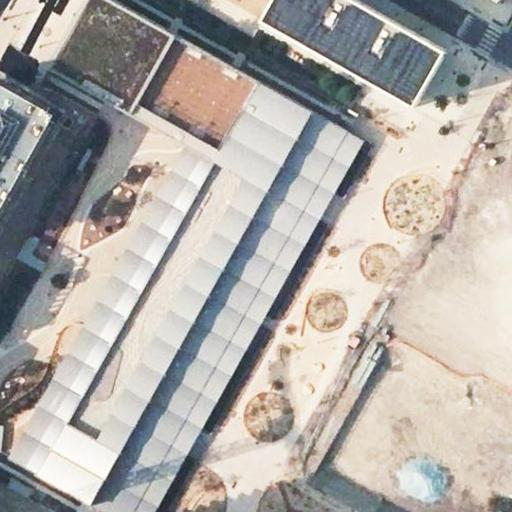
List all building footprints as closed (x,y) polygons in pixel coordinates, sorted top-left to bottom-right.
[(202,155),(246,75),(107,0),(82,0),(44,70),(184,145),(202,155)] [(448,51),(358,0),(275,0),(263,21),(416,107),(448,51)] [(28,468),(106,511),(136,511),(348,131),(246,75),(202,155),(28,468)] [(30,95),(0,78),(0,221),(61,112),(30,95)] [(511,267),(511,124),(421,287),(482,321),(511,267)] [(348,131),(136,511),(159,511),(366,141),(348,131)] [(28,468),(202,155),(184,145),(10,459),(28,468)] [(53,250),(30,238),(18,260),(41,272),(53,250)] [(379,361),(324,459),(417,511),(422,511),(478,416),(379,361)]
